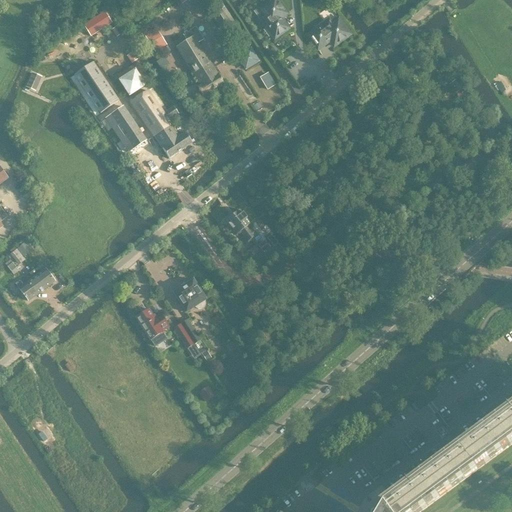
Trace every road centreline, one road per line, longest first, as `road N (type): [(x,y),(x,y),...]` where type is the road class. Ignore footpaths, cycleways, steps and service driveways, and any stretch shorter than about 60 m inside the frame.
road 1 (unclassified): [(0,367),(438,0)]
road 2 (primary): [(183,511),(511,219)]
road 3 (residential): [(511,350),(294,511)]
